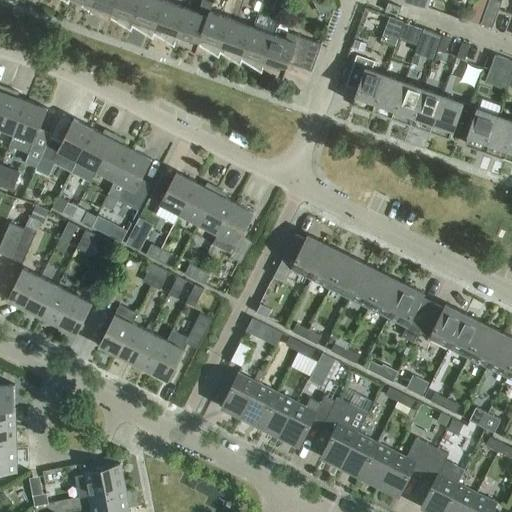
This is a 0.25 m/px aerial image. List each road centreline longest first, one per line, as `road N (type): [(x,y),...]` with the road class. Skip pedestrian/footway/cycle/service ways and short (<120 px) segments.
road 1 (residential): [(288,182),(0,50)]
road 2 (residential): [(511,295),(288,182)]
road 3 (residential): [(288,182),(355,0)]
road 4 (residential): [(290,494),(121,413)]
road 5 (residential): [(66,382),(42,422),(53,458),(92,459),(121,413)]
